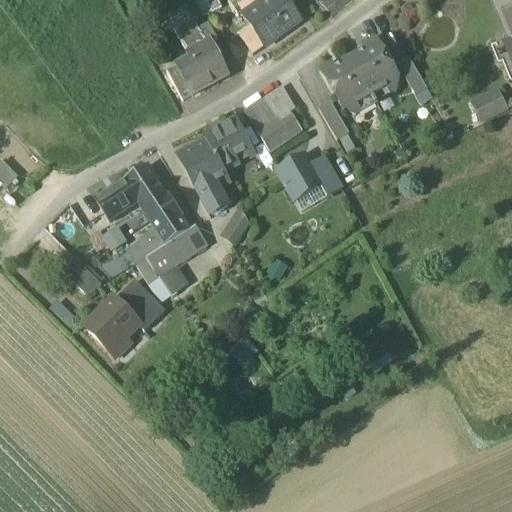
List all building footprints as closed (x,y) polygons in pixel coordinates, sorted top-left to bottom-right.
[(191,0),(202,21),(212,16),(203,0),(191,0)] [(215,0),(203,0),(212,16),(220,10),(215,0)] [(252,0),(240,9),(246,17),(266,3),(264,0),(252,0)] [(250,29),(264,50),(301,24),(284,0),(269,0),(266,3),(246,17),(243,19),(250,29)] [(511,0),(495,0),(503,20),(511,15),(511,0)] [(511,15),(503,20),(511,40),(511,15)] [(175,35),(187,57),(211,44),(212,46),(217,43),(209,27),(201,32),(196,23),(175,35)] [(238,37),(253,59),(264,50),(250,29),(238,37)] [(364,52),(349,61),(376,107),(377,107),(375,103),(389,95),(396,96),(399,83),(376,43),(363,51),(364,52)] [(229,79),(212,46),(211,44),(187,57),(190,62),(176,70),(192,99),(229,79)] [(375,108),(376,107),(349,61),(334,69),(333,68),(320,75),(344,116),(356,119),(358,113),(373,104),(375,108)] [(397,68),(415,99),(427,92),(409,61),(397,68)] [(182,105),(192,99),(176,70),(166,76),(182,105)] [(257,137),(270,156),(302,134),(290,116),(295,113),(282,90),(244,116),(257,136),(257,137)] [(471,106),(480,125),(507,112),(497,93),(471,106)] [(319,113),(337,144),(349,137),(331,106),(319,113)] [(205,141),(207,146),(223,175),(236,168),(233,163),(250,154),(235,125),(205,141)] [(225,179),(223,175),(207,146),(179,161),(201,202),(218,192),(216,187),(226,181),(225,179)] [(253,159),(250,154),(233,163),(236,168),(253,159)] [(295,205),(320,190),(321,190),(310,169),(304,160),(278,176),(295,205)] [(1,161),(0,162),(0,183),(6,190),(18,179),(1,161)] [(327,201),(341,192),(323,161),(310,169),(321,190),(320,190),(327,201)] [(138,207),(142,214),(165,199),(166,199),(147,170),(123,186),(138,207)] [(229,187),(226,181),(216,187),(218,192),(229,187)] [(109,225),(138,207),(123,186),(96,204),(109,225)] [(327,201),(320,190),(295,205),(302,215),(327,201)] [(226,207),(218,192),(201,202),(208,216),(226,207)] [(142,214),(157,237),(166,249),(174,244),(173,244),(189,234),(165,199),(142,214)] [(226,241),(236,247),(249,228),(239,221),(226,241)] [(146,262),(155,276),(184,258),(183,255),(204,242),(195,230),(189,234),(173,244),(174,244),(166,249),(146,262)] [(89,237),(100,254),(108,249),(98,232),(89,237)] [(146,262),(166,249),(157,237),(129,255),(137,268),(137,267),(146,262)] [(61,273),(86,299),(101,289),(73,261),(61,273)] [(134,285),(115,305),(138,328),(137,328),(144,335),(164,315),(134,285)] [(110,355),(111,355),(123,342),(137,328),(138,328),(115,305),(113,303),(86,331),(110,355)] [(58,306),(49,315),(68,335),(77,326),(58,306)] [(229,352),(241,368),(257,356),(245,340),(229,352)] [(129,348),(123,342),(111,355),(117,361),(129,348)]
